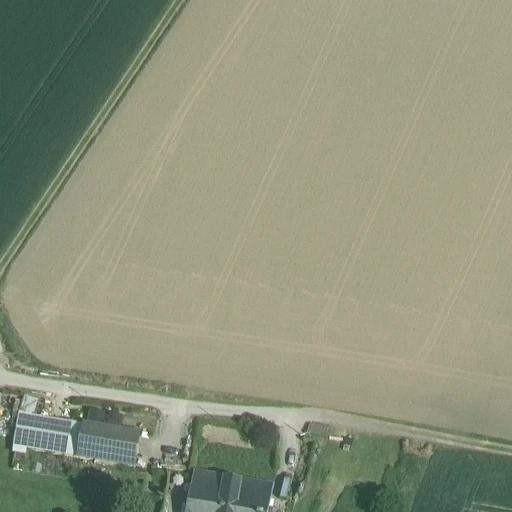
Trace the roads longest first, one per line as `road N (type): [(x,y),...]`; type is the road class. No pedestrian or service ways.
road 1 (unclassified): [(445,443),(0,375)]
road 2 (track): [(0,263),(174,0)]
